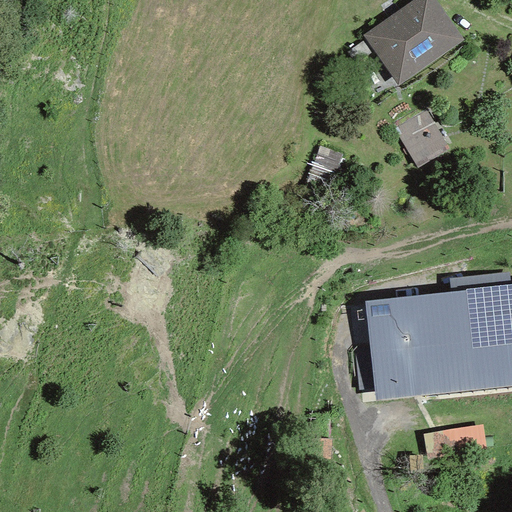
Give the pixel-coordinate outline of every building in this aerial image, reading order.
[(434,0),(412,0),(362,35),(398,86),(463,41),(434,0)] [(448,148),(425,110),(394,129),(417,167),(448,148)] [(320,141),(311,175),(335,181),(344,148),(320,141)] [(450,292),(510,286),(510,273),(449,279),(450,292)] [(511,385),(511,285),(510,286),(450,292),(365,301),(376,400),(511,385)] [(485,451),(482,425),(422,435),(427,460),(485,451)]
